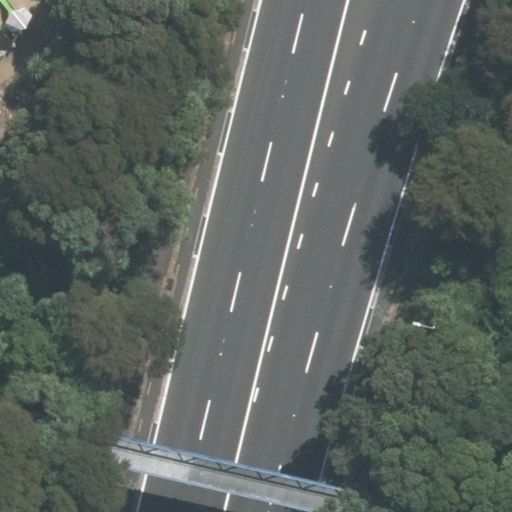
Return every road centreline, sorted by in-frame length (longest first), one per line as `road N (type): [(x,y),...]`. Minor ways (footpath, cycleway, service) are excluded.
road 1 (primary): [(270,321),(289,68),(306,0)]
road 2 (primary): [(394,33),(372,103),(270,321)]
road 3 (primary): [(225,511),(270,321)]
